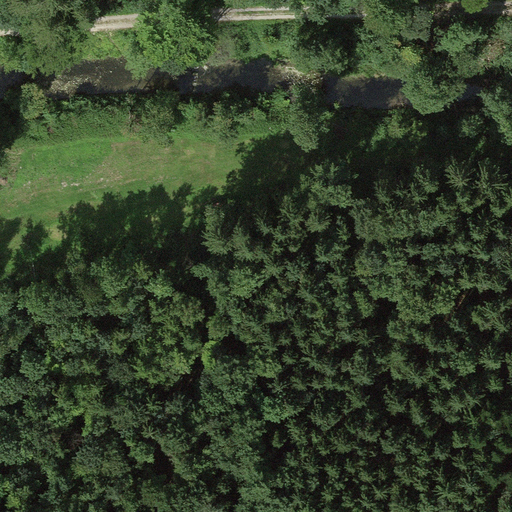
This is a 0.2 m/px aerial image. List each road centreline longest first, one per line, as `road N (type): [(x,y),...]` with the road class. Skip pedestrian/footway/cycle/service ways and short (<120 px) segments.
road 1 (track): [(0,244),(444,148),(511,150)]
road 2 (track): [(0,28),(511,10)]
